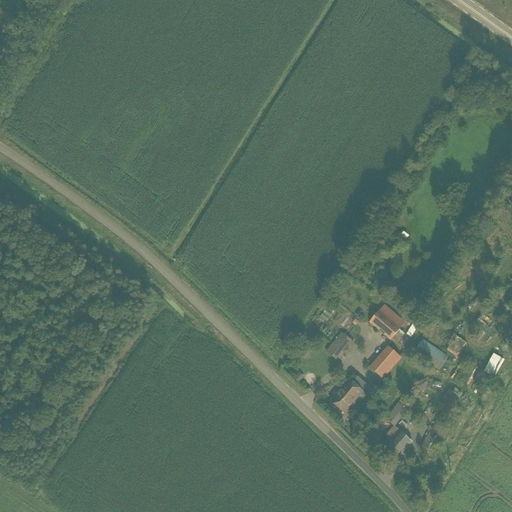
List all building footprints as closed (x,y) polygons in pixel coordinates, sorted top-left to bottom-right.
[(384,305),(369,323),(390,341),(399,330),(405,323),(384,305)] [(342,333),(332,345),(341,353),(347,346),(350,348),(354,343),(342,333)] [(423,340),(413,353),(439,371),(449,357),(423,340)] [(388,347),(376,361),(389,371),(401,357),(388,347)] [(495,378),(504,359),(492,354),(483,372),(495,378)] [(298,375),(293,380),(298,384),(302,380),(298,375)] [(363,393),(349,381),(331,401),(344,413),(363,393)] [(409,390),(418,397),(425,388),(416,381),(409,390)] [(443,400),(454,407),(460,398),(459,397),(461,394),(455,389),(452,393),(449,391),(443,400)] [(405,394),(386,418),(396,425),(408,411),(415,401),(405,394)] [(450,408),(423,447),(435,455),(461,417),(450,408)] [(413,443),(396,426),(385,436),(392,443),(386,449),(397,460),(413,443)]
